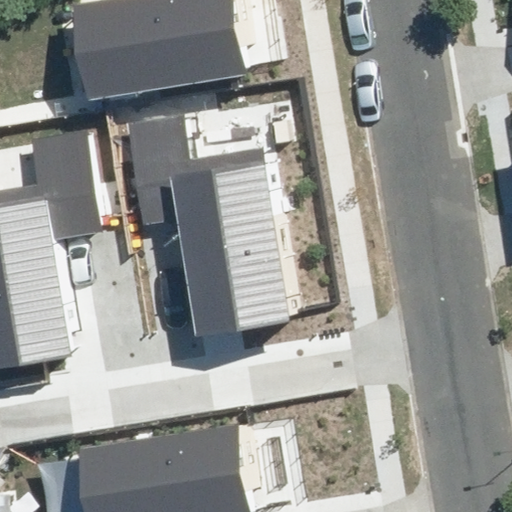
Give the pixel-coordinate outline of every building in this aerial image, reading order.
[(0,0),(0,9),(14,0),(0,0)] [(102,0),(113,79),(258,59),(250,0),(102,0)] [(216,324),(310,310),(287,147),(203,159),(195,102),(140,110),(156,219),(200,213),(216,324)] [(0,193),(0,359),(93,346),(77,235),(122,229),(106,119),(51,127),(59,185),(0,193)] [(280,511),(265,420),(98,448),(108,511),(280,511)]
